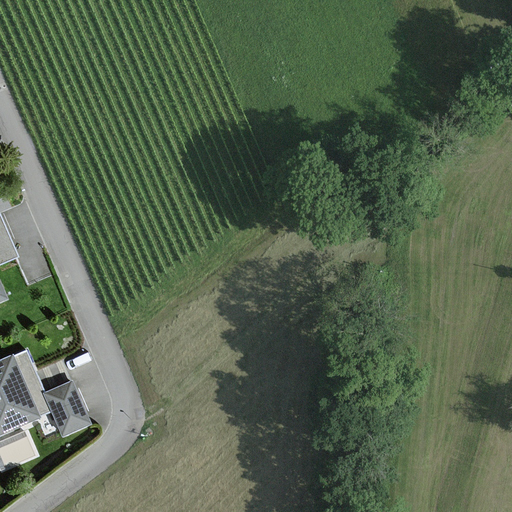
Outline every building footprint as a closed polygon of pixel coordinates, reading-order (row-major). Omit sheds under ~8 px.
[(0,263),(18,256),(0,212),(0,263)] [(0,302),(8,299),(0,279),(0,302)] [(26,349),(0,360),(0,434),(53,411),(45,392),(26,349)] [(73,380),(45,392),(53,411),(63,434),(91,422),(73,380)] [(41,458),(28,429),(0,442),(0,462),(5,475),(41,458)]
